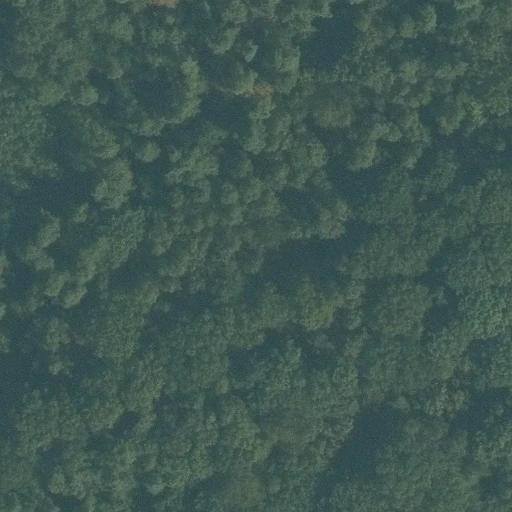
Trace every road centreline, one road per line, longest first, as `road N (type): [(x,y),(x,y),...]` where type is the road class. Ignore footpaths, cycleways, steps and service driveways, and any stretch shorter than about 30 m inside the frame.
road 1 (track): [(0,406),(511,142)]
road 2 (track): [(511,136),(489,0)]
